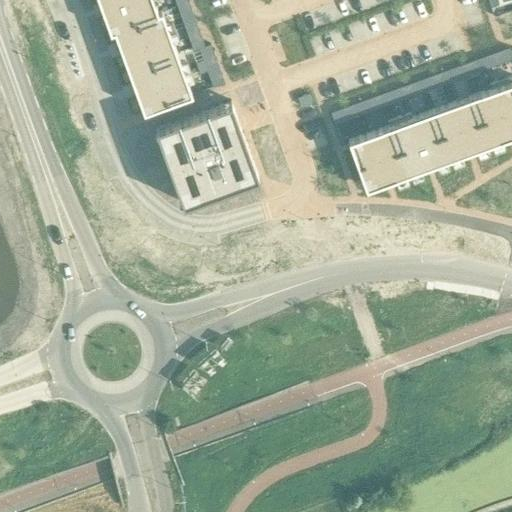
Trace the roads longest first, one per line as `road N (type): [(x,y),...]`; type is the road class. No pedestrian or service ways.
road 1 (residential): [(66,0),(123,180),(170,223),(211,228),(307,206),(240,0)]
road 2 (tertiary): [(269,294),(371,267),(435,267),(511,284)]
road 3 (secondary): [(45,166),(81,308)]
road 4 (secondary): [(108,298),(45,166)]
road 5 (secondary): [(0,44),(45,166)]
